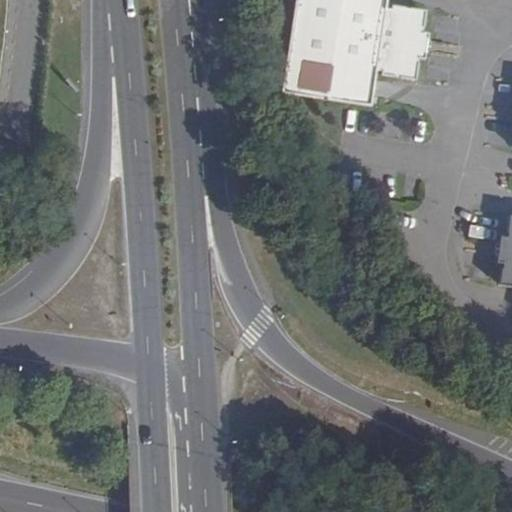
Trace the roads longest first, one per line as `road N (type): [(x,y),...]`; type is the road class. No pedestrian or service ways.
road 1 (trunk): [(511,472),(353,400),(281,352),(248,306),(224,229),(190,182)]
road 2 (tertiary): [(129,73),(150,363)]
road 3 (trunk): [(129,73),(106,123),(74,244),(42,287),(0,314)]
road 4 (tertiary): [(202,376),(190,182)]
road 5 (primary): [(190,182),(173,0)]
road 6 (residential): [(31,0),(17,114),(0,159)]
road 7 (trunk): [(150,363),(0,338)]
road 8 (tertiary): [(150,363),(155,511)]
road 9 (tertiary): [(206,511),(202,376)]
